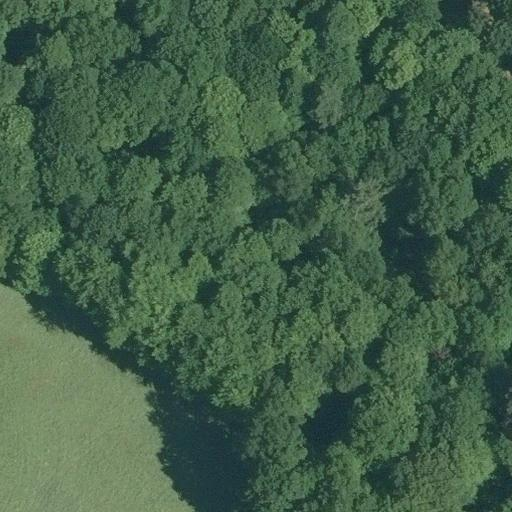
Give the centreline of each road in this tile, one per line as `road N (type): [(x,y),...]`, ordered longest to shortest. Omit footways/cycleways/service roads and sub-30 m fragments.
road 1 (track): [(246,511),(296,455),(511,261)]
road 2 (tertiary): [(511,160),(350,0)]
